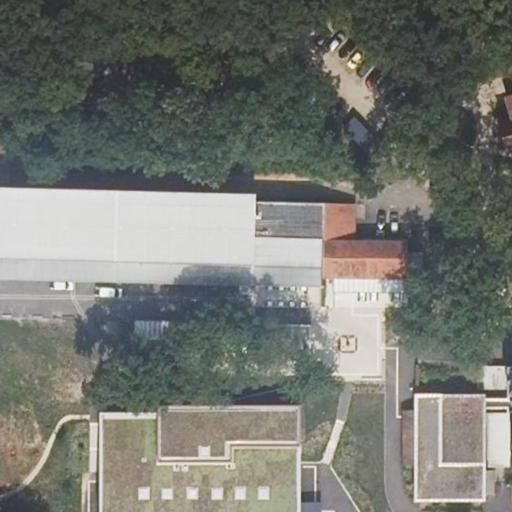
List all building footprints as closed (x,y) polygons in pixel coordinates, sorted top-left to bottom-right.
[(0,31),(0,87),(18,38),(0,31)] [(511,114),(497,118),(505,149),(511,146),(511,67),(502,70),(509,96),(507,98),(511,114)] [(333,274),(405,276),(406,242),(353,241),(354,204),(129,198),(0,195),(0,276),(322,285),(323,262),(334,263),(333,274)] [(507,366),(477,366),(477,389),(507,389),(507,366)] [(415,394),(415,410),(415,464),(415,499),(484,499),(484,407),(507,407),(508,411),(511,411),(511,443),(511,444),(511,450),(511,449),(511,369),(508,369),(509,398),(484,398),(484,394),(415,394)] [(299,511),(302,407),(156,406),(156,414),(86,414),(85,511),(299,511)] [(403,410),(403,464),(415,464),(415,410),(403,410)] [(510,413),(487,413),(487,467),(509,467),(510,413)]
